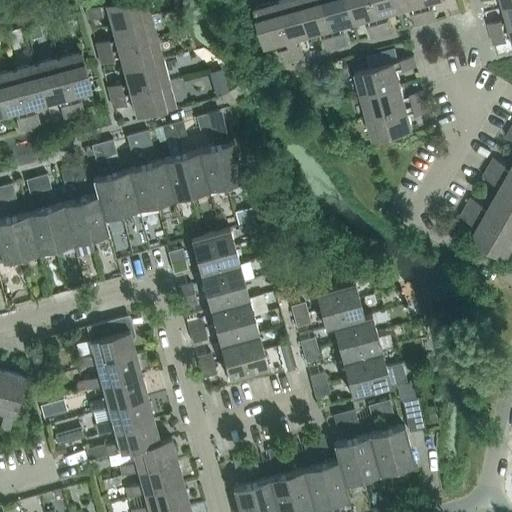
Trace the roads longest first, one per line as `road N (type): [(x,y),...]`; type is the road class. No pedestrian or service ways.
road 1 (residential): [(0,323),(159,280),(223,511)]
road 2 (residential): [(511,276),(415,219),(472,119),(461,83)]
